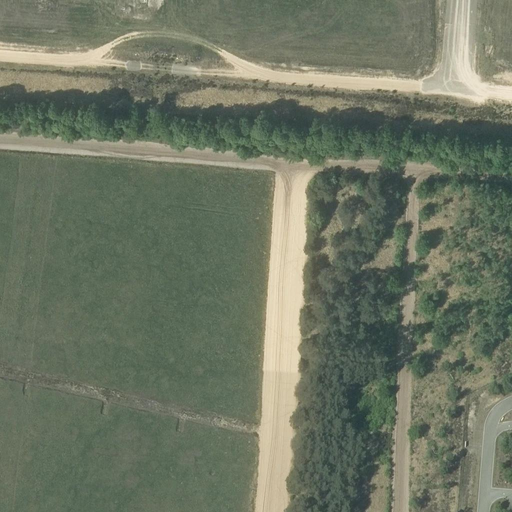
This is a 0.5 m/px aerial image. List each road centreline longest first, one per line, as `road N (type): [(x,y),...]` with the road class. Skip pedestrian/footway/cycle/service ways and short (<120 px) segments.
road 1 (track): [(511,95),(276,77),(169,35),(145,34),(59,60),(0,56)]
road 2 (track): [(0,138),(511,178)]
road 3 (track): [(274,511),(296,161)]
road 4 (track): [(414,171),(397,511)]
